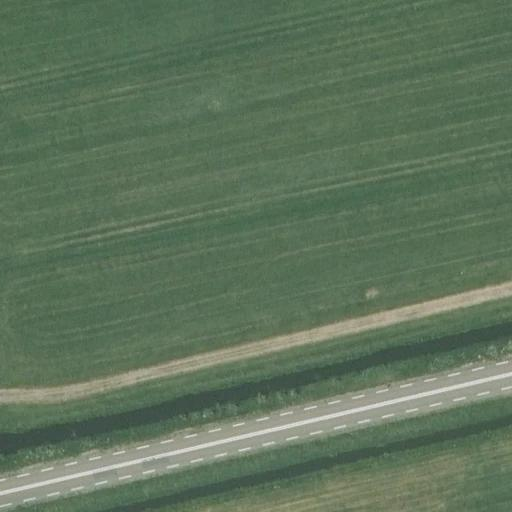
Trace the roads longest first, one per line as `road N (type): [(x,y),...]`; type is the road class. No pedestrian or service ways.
road 1 (secondary): [(0,495),(511,369)]
road 2 (track): [(511,292),(83,394),(0,402)]
